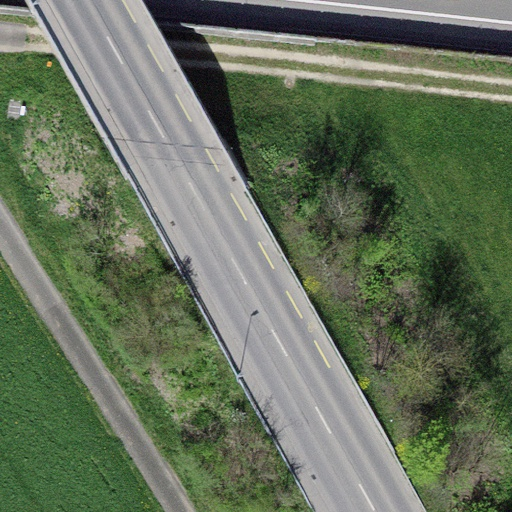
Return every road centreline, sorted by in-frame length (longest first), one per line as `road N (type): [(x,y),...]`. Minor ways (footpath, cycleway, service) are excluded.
road 1 (tertiary): [(376,511),(87,0)]
road 2 (track): [(0,36),(511,90)]
road 3 (track): [(0,225),(179,511)]
